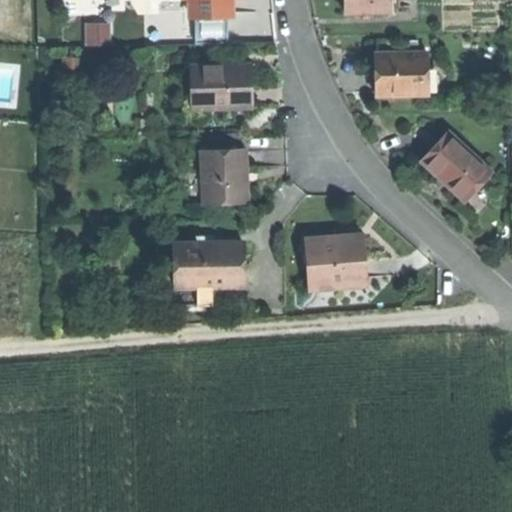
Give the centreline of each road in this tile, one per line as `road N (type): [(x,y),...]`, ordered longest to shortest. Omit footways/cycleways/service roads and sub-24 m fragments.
road 1 (track): [(0,354),(511,313)]
road 2 (residential): [(511,302),(422,228),(356,153),(321,88),(297,0)]
